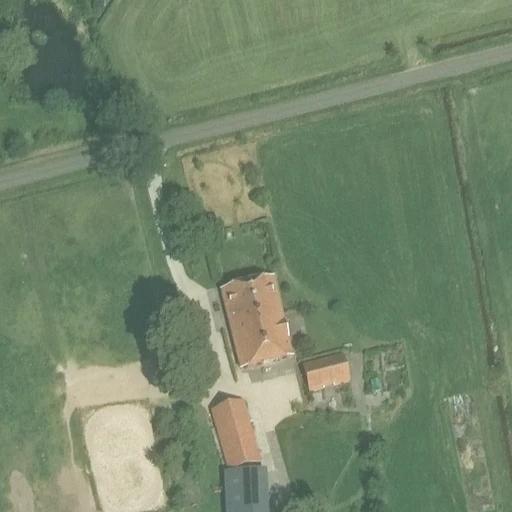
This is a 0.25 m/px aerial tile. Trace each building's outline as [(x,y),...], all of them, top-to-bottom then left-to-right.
[(272,279),(221,291),(240,370),(292,357),(272,279)] [(349,383),(342,356),(303,366),(309,394),(349,383)] [(260,463),(243,403),(211,412),(228,472),(260,463)] [(300,460),(303,488),(323,486),(328,498),(356,495),(368,490),(354,458),(354,452),(348,438),(346,423),(343,414),(315,417),(288,428),(289,433),(300,460)] [(268,511),(266,472),(223,474),(224,511),(268,511)]
